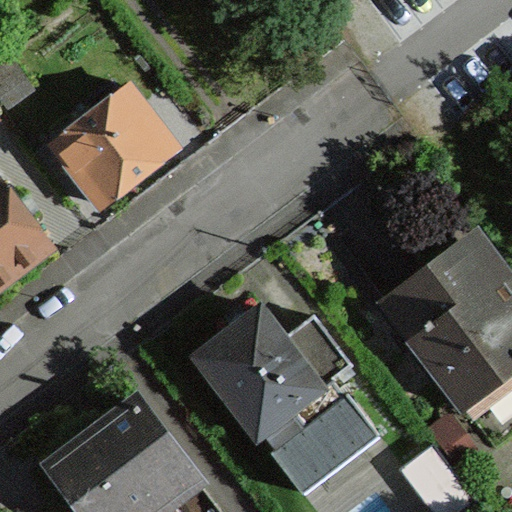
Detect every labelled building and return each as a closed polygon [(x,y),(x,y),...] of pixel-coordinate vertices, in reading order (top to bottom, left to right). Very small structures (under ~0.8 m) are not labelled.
[(126,85),(54,140),(103,203),(175,148),(126,85)] [(0,282),(51,244),(0,177),(0,282)] [(457,241),(383,298),(464,406),(511,369),(511,277),(500,262),(483,274),(457,241)] [(260,305),(196,354),(258,434),(261,431),(331,378),(350,363),(312,314),(284,336),(260,305)] [(344,396),(331,378),(261,431),(273,448),(270,450),(301,492),(377,433),(347,393),(344,396)] [(156,511),(199,480),(137,400),(131,404),(124,395),(51,450),(58,460),(51,464),(87,511),(156,511)] [(407,459),(446,511),(468,511),(421,448),(407,459)]
